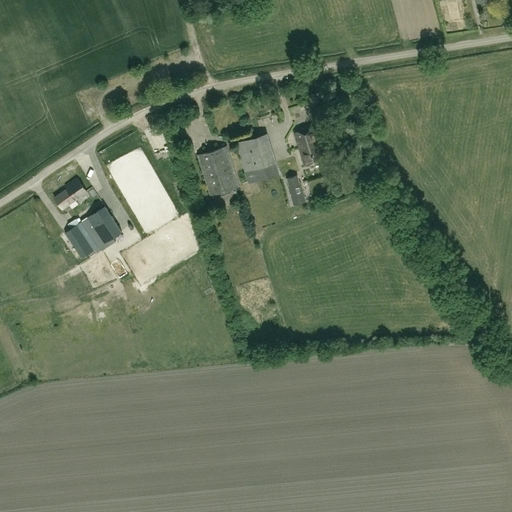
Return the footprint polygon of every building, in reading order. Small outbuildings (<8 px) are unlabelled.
[(316,125),(296,131),(306,164),(326,158),(316,125)] [(236,143),(249,183),(274,175),(261,135),(236,143)] [(208,151),(198,154),(211,194),(239,186),(227,145),(217,149),(216,146),(207,148),(208,151)] [(127,168),(129,176),(139,174),(137,166),(127,168)] [(300,181),(298,174),(288,177),(290,184),(289,185),(295,203),(307,200),(301,181),(300,181)] [(63,208),(88,190),(78,176),(66,184),(68,187),(55,196),(63,208)] [(124,204),(129,211),(155,196),(146,181),(128,192),(132,199),(124,204)] [(122,230),(105,205),(88,216),(105,241),(122,230)] [(94,248),(99,244),(83,219),(78,223),(94,248)] [(82,256),(94,249),(77,223),(65,231),(82,256)]
